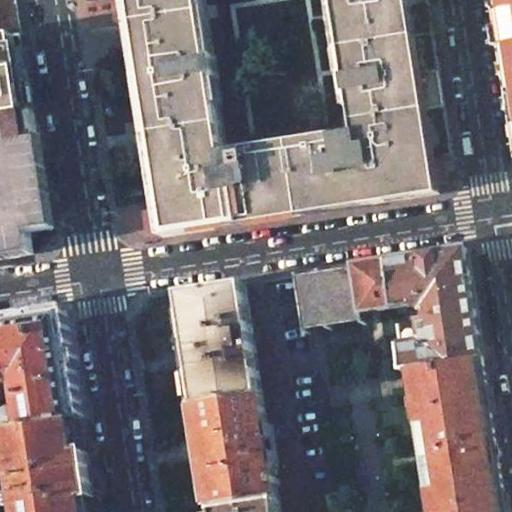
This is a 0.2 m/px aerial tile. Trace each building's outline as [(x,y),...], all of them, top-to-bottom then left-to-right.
[(16,0),(0,0),(0,37),(22,34),(16,0)] [(435,192),(429,158),(452,154),(428,0),(134,0),(172,234),(435,192)] [(511,0),(496,0),(499,11),(511,8),(511,0)] [(511,8),(499,11),(507,65),(511,64),(511,8)] [(0,115),(34,110),(22,34),(0,37),(0,115)] [(0,260),(35,255),(31,234),(52,230),(49,211),(34,110),(0,115),(0,260)] [(469,249),(389,262),(395,306),(395,307),(421,304),(425,309),(432,310),(433,320),(398,325),(404,370),(422,368),(486,359),(469,249)] [(367,323),(380,321),(380,317),(379,309),(395,306),(389,262),(372,264),(373,275),(361,277),(360,266),(301,275),(309,332),(325,330),(367,323)] [(246,284),(182,294),(199,404),(263,394),(246,284)] [(0,322),(0,382),(2,395),(9,394),(8,386),(13,385),(18,387),(21,408),(13,409),(8,415),(11,430),(82,419),(66,315),(65,313),(63,313),(0,322)] [(498,438),(486,359),(422,368),(423,379),(430,421),(420,422),(424,449),(430,448),(433,447),(434,447),(456,444),(498,438)] [(263,394),(199,404),(199,406),(203,406),(206,422),(202,423),(202,429),(208,468),(212,491),(216,491),(219,507),(215,507),(215,510),(279,499),(263,394)] [(11,430),(10,430),(17,476),(10,477),(10,482),(18,481),(19,492),(12,493),(13,498),(20,497),(22,511),(95,511),(82,419),(11,430)] [(380,429),(381,438),(389,437),(388,428),(380,429)] [(352,441),(351,433),(339,434),(340,442),(352,441)] [(440,490),(443,511),(509,511),(498,438),(456,444),(434,447),(433,447),(430,448),(424,449),(426,459),(431,492),(440,490)] [(281,511),(279,499),(215,510),(215,511),(281,511)]
